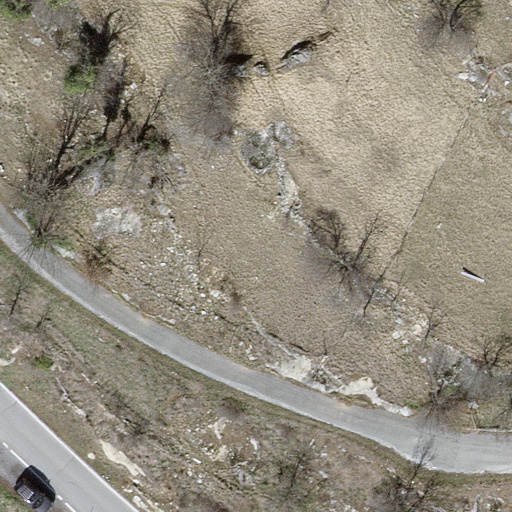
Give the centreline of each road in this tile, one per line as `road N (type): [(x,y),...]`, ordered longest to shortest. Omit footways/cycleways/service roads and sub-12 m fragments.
road 1 (unclassified): [(0,215),(32,253),(191,355),(333,413),(453,446),(511,452)]
road 2 (tertiary): [(103,511),(0,411)]
